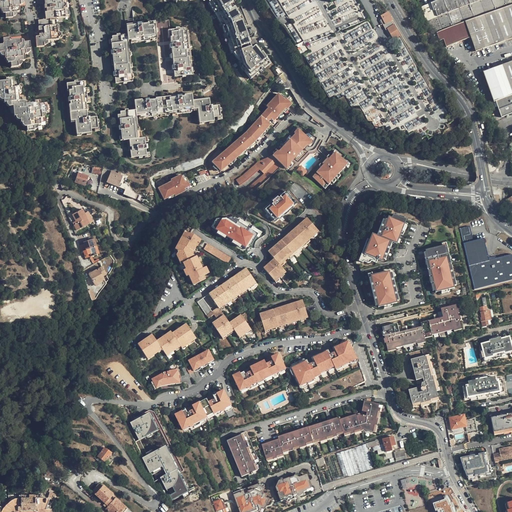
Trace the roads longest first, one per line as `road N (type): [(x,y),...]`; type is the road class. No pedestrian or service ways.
road 1 (residential): [(444,449),(437,430),(394,409),(344,257),(346,207),(373,181)]
road 2 (secondary): [(387,0),(463,106),(486,196)]
road 3 (tertiary): [(352,138),(308,104),(245,0)]
road 4 (residential): [(450,470),(409,470),(334,493)]
